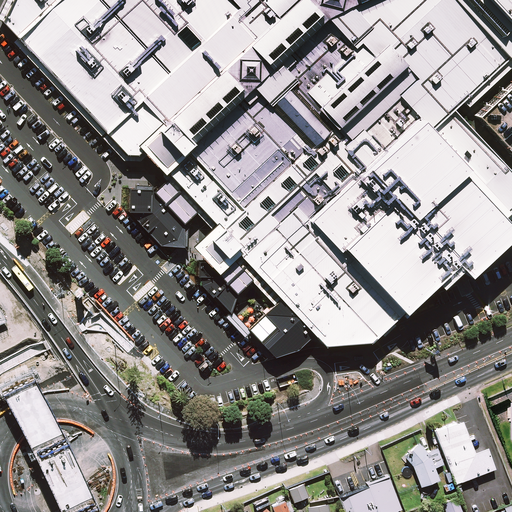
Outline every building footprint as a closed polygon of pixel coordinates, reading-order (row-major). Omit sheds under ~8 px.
[(511,0),(12,0),(4,18),(9,23),(18,33),(12,39),(99,133),(122,158),(140,158),(147,152),(150,156),(158,165),(161,168),(161,173),(165,176),(152,187),(129,186),(128,207),(141,224),(159,244),(182,244),(182,220),(193,209),(208,225),(190,241),(198,250),(206,258),(196,258),(196,273),(199,273),(199,282),(210,294),(212,292),(229,309),(235,289),(249,277),(271,301),(246,324),(270,352),(296,347),(312,332),(322,340),(365,337),(380,322),(394,309),(431,275),(436,281),(458,260),(465,267),(511,223),(511,222),(501,210),(503,208),(505,206),(510,201),(511,198),(511,171),(450,105),(458,97),(466,105),(479,93),(492,81),(511,63),(511,64),(511,0)] [(511,71),(471,111),(511,157),(511,71)] [(473,450),(460,419),(435,429),(456,479),(492,465),(484,445),(473,450)] [(425,452),(417,443),(404,454),(411,465),(419,485),(437,479),(433,467),(442,463),(436,447),(425,452)] [(344,511),(393,511),(401,509),(388,474),(365,482),(366,485),(338,496),(344,511)] [(308,496),(302,483),(288,488),(293,502),(308,496)] [(455,511),(461,510),(455,496),(441,502),(444,511),(455,511)] [(289,511),(284,500),(271,506),(274,511),(289,511)] [(511,511),(511,503),(503,507),(505,511),(511,511)]
